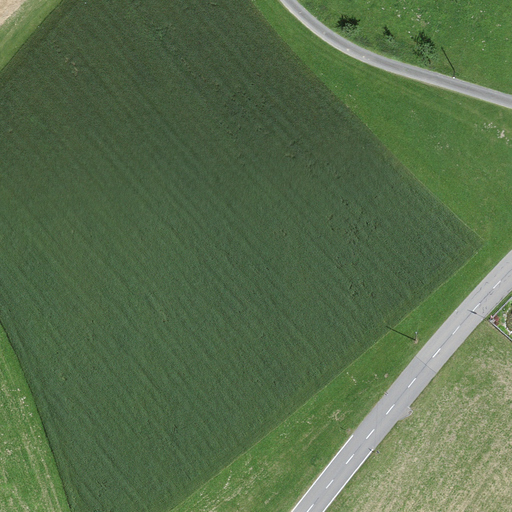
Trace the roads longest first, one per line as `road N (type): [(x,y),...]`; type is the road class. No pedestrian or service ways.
road 1 (secondary): [(307,511),(511,269)]
road 2 (track): [(511,105),(356,54),(283,0)]
